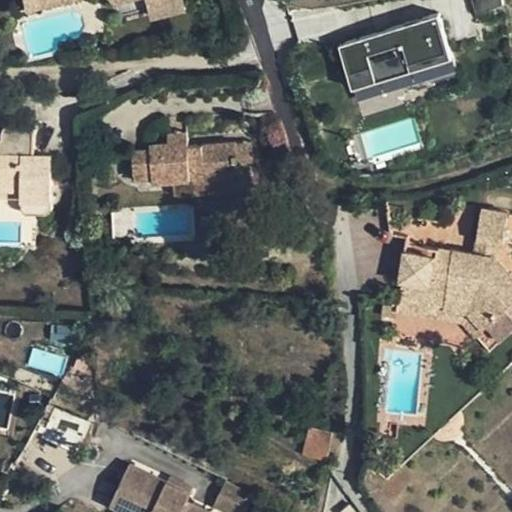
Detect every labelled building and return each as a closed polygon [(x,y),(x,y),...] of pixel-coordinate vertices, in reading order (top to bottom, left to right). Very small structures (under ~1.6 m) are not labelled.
[(149,0),(153,14),(188,7),(186,0),(149,0)] [(464,2),(462,0),(440,0),(420,15),(402,37),(409,45),(464,2)] [(503,0),(470,0),(475,15),(505,5),(503,0)] [(168,135),(168,143),(188,142),(188,133),(168,135)] [(240,186),(238,167),(237,144),(189,146),(188,142),(168,143),(151,144),(151,149),(133,150),(135,179),(153,179),(154,183),(174,182),(189,181),(190,189),(240,186)] [(251,142),(237,144),(238,167),(253,165),(251,142)] [(0,193),(22,193),(23,204),(52,204),(53,174),(33,173),(34,161),(0,160),(0,193)] [(53,162),(34,161),(33,173),(53,174),(53,162)] [(240,192),(240,186),(190,189),(189,181),(174,182),(175,196),(240,192)] [(22,193),(0,193),(0,204),(23,204),(22,193)] [(52,204),(23,204),(23,216),(24,218),(25,219),(26,220),(27,221),(50,221),(51,220),(52,218),(53,216),(52,204)] [(511,218),(483,214),(479,243),(497,246),(507,248),(511,219),(511,218)] [(495,259),(497,246),(479,243),(477,256),(495,259)] [(408,247),(400,298),(447,304),(447,308),(468,312),(485,328),(490,325),(504,337),(508,334),(511,330),(511,276),(495,259),(477,256),(408,247)] [(491,349),(504,337),(490,325),(485,328),(468,312),(447,308),(447,304),(400,298),(398,315),(432,320),(465,324),(491,349)] [(191,400),(191,398),(175,395),(172,415),(199,421),(201,402),(191,400)] [(335,431),(310,425),(303,452),(329,458),(332,442),(335,431)] [(418,454),(409,463),(426,480),(435,472),(418,454)] [(187,494),(126,463),(107,499),(132,511),(201,511),(183,502),(187,494)] [(224,479),(210,505),(224,511),(242,511),(249,497),(224,479)]
